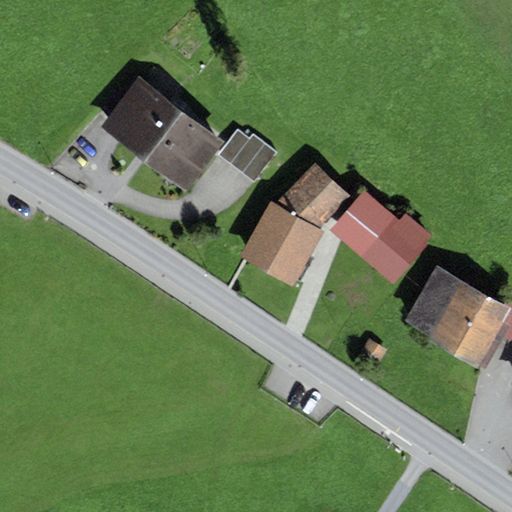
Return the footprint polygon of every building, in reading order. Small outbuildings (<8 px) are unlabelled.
[(224,142),(137,77),(100,127),(187,191),(224,142)] [(248,137),(238,129),(218,154),(254,183),(278,152),(252,132),(248,137)] [(270,200),(239,256),(292,287),(323,231),(319,228),(350,195),(315,163),(275,203),(270,200)] [(364,190),(329,230),(361,257),(395,217),(364,190)] [(395,217),(361,257),(392,284),(427,244),(425,242),(431,235),(405,213),(399,220),(395,217)] [(505,305),(436,267),(405,321),(430,335),(428,340),(478,368),(481,364),(486,367),(503,337),(510,341),(511,337),(511,304),(507,301),(505,305)] [(385,350),(368,338),(358,354),(375,365),(385,350)]
